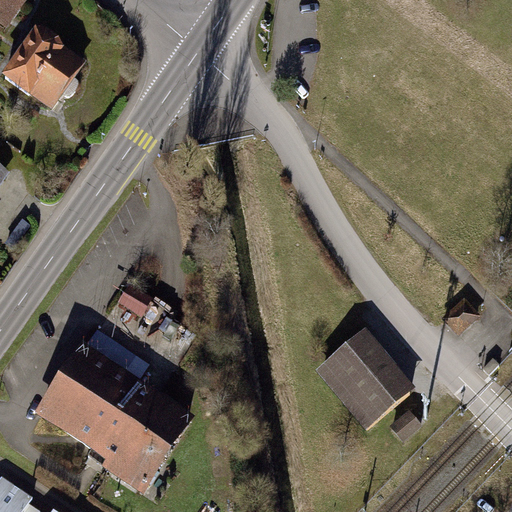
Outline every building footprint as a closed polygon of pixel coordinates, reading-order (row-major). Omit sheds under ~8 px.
[(0,0),(0,35),(33,0),(0,0)] [(40,21),(0,64),(45,106),(85,63),(40,21)] [(154,325),(165,332),(176,315),(131,286),(120,303),(130,310),(120,325),(144,341),(154,325)] [(466,297),(443,317),(458,333),(480,314),(466,297)] [(416,387),(362,326),(312,371),(366,432),(416,387)] [(80,338),(32,410),(143,484),(192,412),(80,338)] [(489,374),(500,364),(495,359),(484,369),(489,374)] [(420,427),(409,414),(393,427),(404,440),(420,427)] [(0,511),(47,511),(50,507),(0,473),(0,511)]
